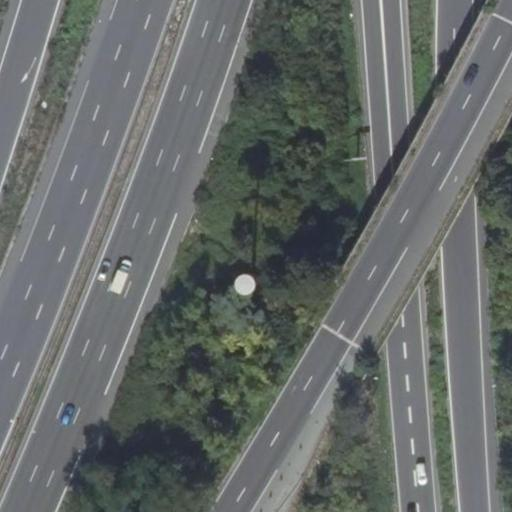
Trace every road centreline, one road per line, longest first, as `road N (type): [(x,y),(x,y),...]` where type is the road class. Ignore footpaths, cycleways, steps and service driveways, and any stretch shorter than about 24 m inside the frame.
road 1 (motorway): [(233,511),(439,166),(511,22)]
road 2 (motorway): [(26,511),(224,0)]
road 3 (motorway): [(476,511),(459,246),(455,0)]
road 4 (motorway): [(145,0),(0,382)]
road 5 (motorway): [(390,138),(418,511)]
road 6 (motorway): [(38,0),(0,135)]
road 7 (motorway): [(375,0),(390,138)]
road 8 (motorway): [(385,0),(390,138)]
